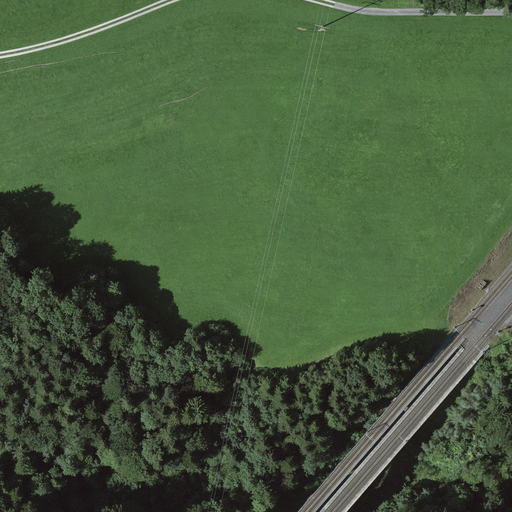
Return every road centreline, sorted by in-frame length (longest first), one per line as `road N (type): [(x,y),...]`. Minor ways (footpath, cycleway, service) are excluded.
road 1 (track): [(511,10),(344,11),(295,0)]
road 2 (track): [(189,0),(0,52)]
